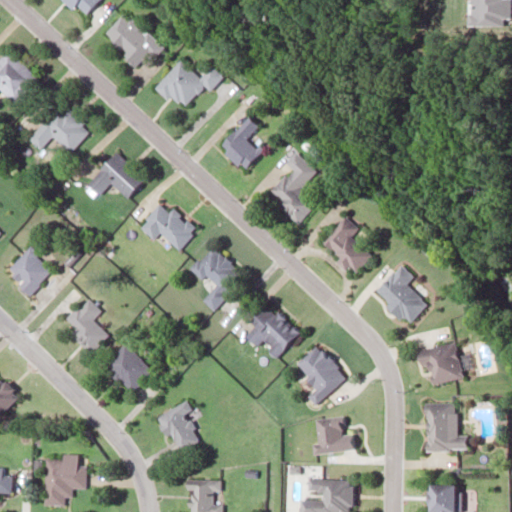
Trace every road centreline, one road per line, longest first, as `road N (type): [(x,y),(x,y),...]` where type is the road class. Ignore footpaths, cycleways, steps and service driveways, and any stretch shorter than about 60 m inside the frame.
road 1 (residential): [(9,0),(372,341),(388,368),(392,398),(390,511)]
road 2 (residential): [(0,321),(112,431),(132,458),(147,511)]
